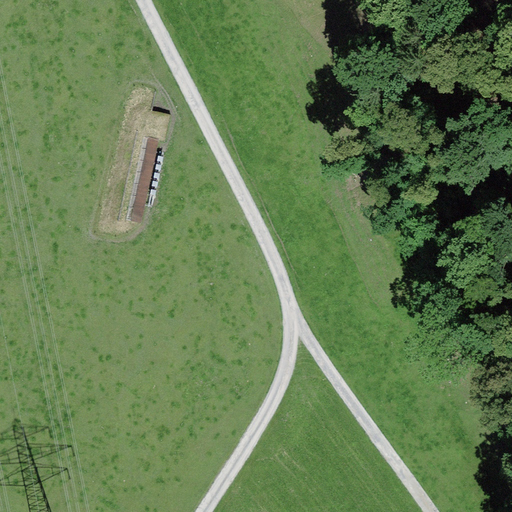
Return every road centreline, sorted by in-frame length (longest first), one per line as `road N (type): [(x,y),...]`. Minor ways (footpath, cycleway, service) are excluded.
road 1 (track): [(143,0),(269,246),(293,318)]
road 2 (track): [(293,318),(428,511)]
road 3 (track): [(293,318),(284,370),(202,511)]
